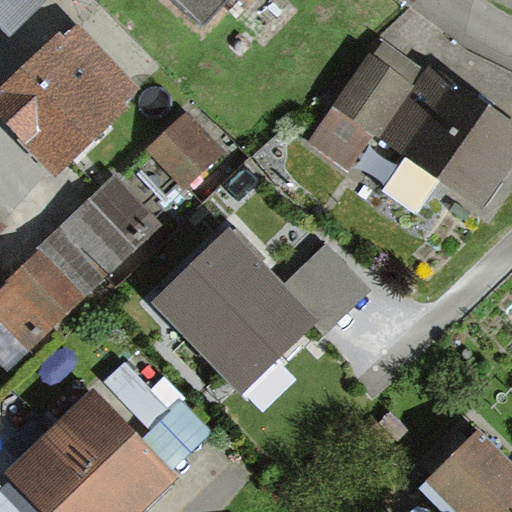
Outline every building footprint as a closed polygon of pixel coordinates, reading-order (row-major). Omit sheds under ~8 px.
[(0,0),(0,32),(5,38),(43,0),(0,0)] [(165,0),(193,25),(215,0),(165,0)] [(0,119),(56,177),(132,103),(127,98),(140,85),(77,21),(64,34),(58,28),(0,84),(0,119)] [(324,109),(465,200),(511,130),(370,39),(324,109)] [(146,148),(185,187),(221,151),(182,111),(146,148)] [(115,178),(63,229),(109,276),(161,225),(115,178)] [(0,233),(8,225),(0,216),(0,233)] [(262,263),(266,260),(232,224),(149,302),(239,396),(318,322),(284,285),(262,263)] [(63,229),(0,289),(0,318),(32,351),(109,276),(63,229)] [(326,246),(284,285),(318,322),(327,332),(369,292),(326,246)] [(137,360),(109,390),(190,464),(218,434),(137,360)] [(5,475),(40,511),(135,511),(174,476),(93,392),(5,475)] [(436,472),(472,511),(511,511),(511,485),(470,440),(436,472)] [(23,511),(0,488),(0,511),(23,511)]
